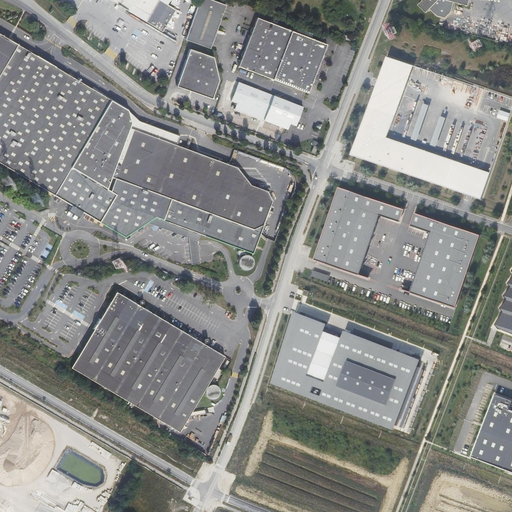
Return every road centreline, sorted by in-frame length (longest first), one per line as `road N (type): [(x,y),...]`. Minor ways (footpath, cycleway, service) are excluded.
road 1 (unclassified): [(208,491),(322,167)]
road 2 (unclassified): [(322,167),(150,99),(42,17)]
road 3 (unclassified): [(0,369),(208,491)]
road 4 (residential): [(511,230),(322,167)]
road 5 (unclassified): [(322,167),(385,0)]
